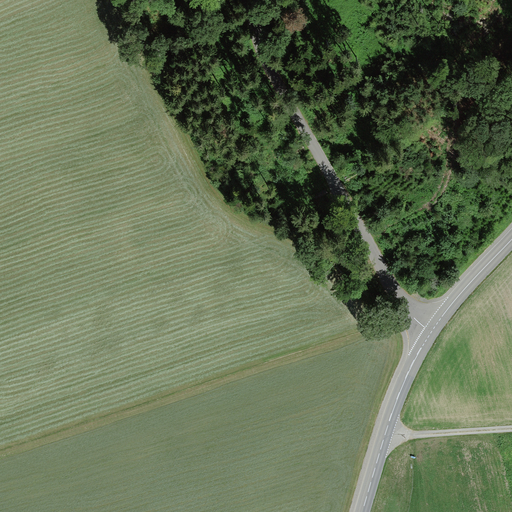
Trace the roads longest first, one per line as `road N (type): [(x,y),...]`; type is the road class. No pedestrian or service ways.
road 1 (track): [(130,0),(217,195),(316,253),(371,309),(386,313),(402,304)]
road 2 (unclassified): [(431,332),(390,287),(243,0)]
road 3 (tertiary): [(431,332),(391,412),(362,511)]
road 4 (track): [(386,430),(511,428)]
road 5 (tertiary): [(511,238),(431,332)]
